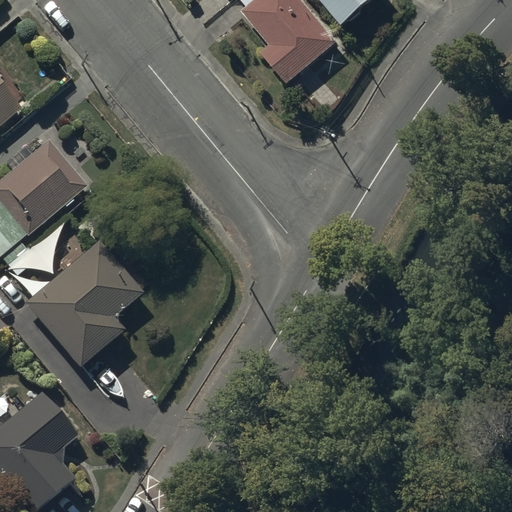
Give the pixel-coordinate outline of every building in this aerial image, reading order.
[(339,45),(301,0),(238,0),(247,10),(242,14),(271,48),(261,57),(289,89),(339,45)] [(319,0),(344,31),(382,0),(319,0)] [(0,129),(20,113),(0,88),(0,129)] [(0,261),(6,269),(25,254),(19,246),(26,239),(28,241),(86,193),(47,145),(0,183),(0,261)] [(97,247),(24,308),(80,374),(124,337),(113,324),(142,299),(97,247)] [(42,400),(0,431),(0,479),(24,511),(43,511),(52,506),(72,485),(61,471),(62,452),(74,443),(42,400)]
